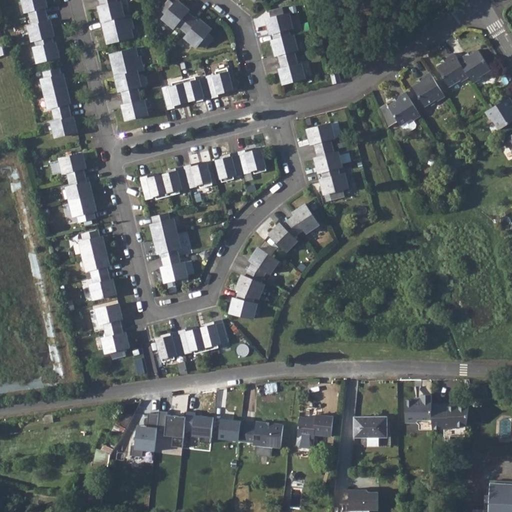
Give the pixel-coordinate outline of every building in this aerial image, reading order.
[(46,14),(45,12),(44,4),(45,4),(44,0),(21,0),(24,12),(27,11),(29,18),(46,14)] [(98,0),(99,2),(100,10),(98,10),(101,21),(123,16),(120,2),(117,3),(116,0),(98,0)] [(185,8),(177,1),(174,5),(168,0),(167,0),(159,10),(165,15),(162,19),(173,29),(176,26),(181,30),(193,17),(184,9),(185,8)] [(281,8),(268,11),(270,19),(266,20),(269,30),(270,29),(273,41),(290,37),(288,30),(292,28),(288,14),(284,15),(281,8)] [(28,26),(28,27),(31,40),(32,40),(34,40),(51,36),(53,36),(50,24),(49,25),(47,20),(46,14),(29,18),(31,25),(28,26)] [(123,16),(101,21),(105,36),(109,35),(111,43),(132,38),(130,30),(132,29),(129,15),(123,16)] [(201,24),(193,17),(181,30),(186,35),(184,38),(196,47),(197,46),(199,44),(204,48),(213,38),(208,34),(211,30),(202,23),(201,24)] [(36,62),(37,61),(58,57),(55,46),(54,46),(51,36),(34,40),(36,46),(34,47),(33,47),(36,62)] [(290,37),(273,41),(271,41),(274,52),(276,52),(279,62),(296,58),(294,51),(297,50),(293,36),(290,37)] [(115,61),(111,62),(114,77),(136,72),(142,70),(138,56),(136,56),(134,48),(113,53),(115,61)] [(464,54),(457,58),(469,76),(472,82),(479,77),(478,75),(490,67),(478,48),(466,56),(464,54)] [(457,58),(454,52),(447,57),(448,59),(437,67),(449,86),(461,78),(462,80),(469,76),(457,58)] [(296,58),(279,62),(281,73),(280,73),(283,84),(304,78),(300,64),(297,65),(296,58)] [(43,78),(42,79),(40,79),(44,94),(45,93),(66,88),(63,77),(61,78),(59,67),(42,71),(43,78)] [(212,74),(205,76),(211,98),(226,94),(225,91),(232,89),(226,68),(215,72),(216,75),(213,76),(212,74)] [(136,72),(114,77),(117,87),(119,87),(121,97),(138,94),(136,86),(139,86),(136,72)] [(338,72),(329,74),(332,84),(341,82),(338,72)] [(445,96),(430,72),(423,77),(424,79),(412,86),(425,106),(437,98),(438,100),(445,96)] [(183,79),(188,101),(194,99),(195,102),(211,98),(205,76),(197,78),(197,77),(195,78),(194,77),(183,79)] [(182,102),(188,101),(183,79),(171,82),(172,86),(169,86),(169,85),(161,87),(162,89),(163,94),(167,109),(182,105),(182,102)] [(47,108),(49,107),(50,107),(52,114),(69,111),(66,100),(68,100),(66,88),(45,93),(44,94),(47,108)] [(420,115),(405,91),(398,96),(400,98),(388,105),(387,103),(380,108),(381,110),(386,122),(388,127),(398,121),(400,125),(401,124),(405,131),(408,131),(415,126),(416,124),(413,120),(420,115)] [(139,100),(139,96),(138,94),(121,97),(122,102),(123,104),(139,100)] [(489,109),(486,111),(490,117),(491,116),(499,128),(511,119),(511,105),(511,104),(511,103),(511,100),(509,96),(489,109)] [(139,100),(123,104),(124,108),(122,109),(124,120),(146,115),(143,100),(140,101),(139,100)] [(71,121),(71,119),(69,111),(52,114),(53,121),(52,122),(50,122),(51,126),(54,137),(76,131),(73,120),(71,121)] [(330,123),(307,129),(310,140),(312,140),(314,150),(332,146),(330,138),(333,138),(330,123)] [(511,133),(503,140),(507,147),(509,146),(511,151),(511,133)] [(332,146),(314,150),(317,160),(315,161),(318,172),(320,172),(338,167),(341,166),(337,152),(334,153),(332,146)] [(252,148),(237,152),(242,174),(250,172),(250,170),(252,170),(253,173),(265,170),(260,149),(253,150),(252,148)] [(64,173),(66,179),(84,174),(82,164),(84,163),(81,152),(58,158),(61,174),(64,173)] [(242,174),(237,152),(221,156),(222,159),(215,160),(221,182),(232,179),(232,175),(234,174),(234,176),(242,174)] [(198,162),(183,166),(188,188),(196,186),(195,184),(198,184),(199,187),(211,184),(205,163),(199,165),(198,162)] [(167,173),(161,174),(167,195),(178,192),(178,189),(180,188),(180,189),(188,188),(183,166),(167,170),(167,173)] [(338,167),(320,172),(323,183),(321,183),(324,194),(328,192),(330,200),(344,197),(342,189),(346,188),(343,173),(339,174),(338,167)] [(138,177),(143,199),(151,197),(151,195),(153,195),(155,198),(167,195),(161,174),(155,176),(154,173),(138,177)] [(84,174),(66,179),(67,184),(64,185),(68,201),(91,196),(88,184),(86,184),(84,174)] [(91,196),(68,201),(72,217),(74,216),(76,222),(94,218),(92,207),(94,206),(91,196)] [(286,219),(293,228),(298,233),(303,230),(306,232),(318,224),(315,220),(304,204),(295,210),(296,213),(286,219)] [(167,212),(149,216),(152,227),(150,227),(153,238),(176,233),(172,218),(169,219),(167,212)] [(298,233),(293,228),(286,219),(278,228),(276,226),(269,233),(271,236),(285,251),(296,240),(293,237),(298,233)] [(77,240),(81,255),(104,250),(101,239),(99,239),(97,229),(79,233),(80,239),(77,240)] [(176,233),(153,238),(155,249),(157,249),(159,259),(178,255),(176,248),(179,247),(176,233)] [(253,258),(246,268),(262,277),(266,271),(269,273),(277,261),(257,247),(251,257),(253,258)] [(104,250),(81,255),(85,271),(87,270),(89,277),(107,272),(105,261),(106,261),(104,250)] [(178,255),(159,259),(162,270),(160,270),(163,282),(186,276),(182,261),(180,262),(178,255)] [(235,288),(236,289),(253,297),(257,298),(263,284),(260,282),(262,277),(246,268),(241,279),(239,278),(235,288)] [(107,272),(89,277),(90,282),(87,283),(91,299),(114,293),(111,282),(110,282),(107,272)] [(231,301),(228,312),(251,318),(255,304),(252,303),(253,297),(236,289),(234,302),(231,301)] [(101,323),(102,330),(120,326),(117,315),(119,314),(117,303),(93,308),(97,324),(101,323)] [(210,326),(203,328),(209,350),(220,347),(219,343),(222,343),(222,345),(231,342),(225,319),(209,323),(210,326)] [(120,326),(102,330),(104,336),(100,338),(104,352),(109,351),(111,358),(124,355),(122,347),(127,346),(124,336),(122,336),(120,326)] [(195,327),(181,330),(187,354),(194,352),(193,350),(195,349),(196,353),(209,350),(203,328),(196,330),(195,327)] [(181,330),(166,334),(167,337),(159,339),(165,361),(177,358),(176,354),(178,354),(178,356),(187,354),(181,330)] [(432,404),(432,395),(421,394),(421,397),(421,399),(415,399),(406,399),(405,421),(415,421),(418,424),(418,429),(431,430),(432,404)] [(134,402),(119,404),(120,414),(136,411),(134,402)] [(448,404),(432,404),(431,429),(442,430),(451,430),(453,428),(466,427),(469,406),(455,406),(455,408),(448,407),(448,404)] [(185,448),(185,438),(187,416),(169,414),(169,411),(160,411),(160,413),(159,425),(166,425),(165,437),(173,437),(173,447),(185,448)] [(149,412),(147,426),(138,426),(136,445),(132,444),(131,456),(144,456),(144,450),(157,451),(159,427),(159,425),(160,413),(149,412)] [(215,417),(195,415),(193,436),(201,437),(201,442),(213,443),(214,438),(215,417)] [(315,419),(309,418),(299,417),(296,444),(298,447),(310,449),(312,447),(313,437),(314,434),(331,436),(333,417),(316,415),(316,416),(315,419)] [(387,416),(355,417),(355,437),(367,437),(387,437),(387,416)] [(242,420),(221,419),(220,439),(240,441),(242,420)] [(106,442),(115,447),(126,428),(116,423),(106,442)] [(250,426),(249,442),(257,443),(256,446),(283,448),(285,425),(258,423),(258,426),(250,426)] [(243,425),(241,442),(249,442),(250,426),(243,425)] [(466,427),(453,428),(451,430),(442,430),(442,437),(464,438),(466,427)] [(387,437),(367,437),(368,446),(390,445),(390,436),(387,437)] [(110,467),(112,447),(98,445),(96,465),(110,467)] [(290,507),(302,508),(305,477),(293,476),(290,507)] [(511,511),(511,484),(490,483),(488,511),(511,511)] [(86,502),(103,504),(104,487),(88,486),(86,502)] [(359,489),(349,489),(349,510),(364,510),(379,509),(378,492),(369,492),(366,489),(363,492),(359,492),(359,489)]
